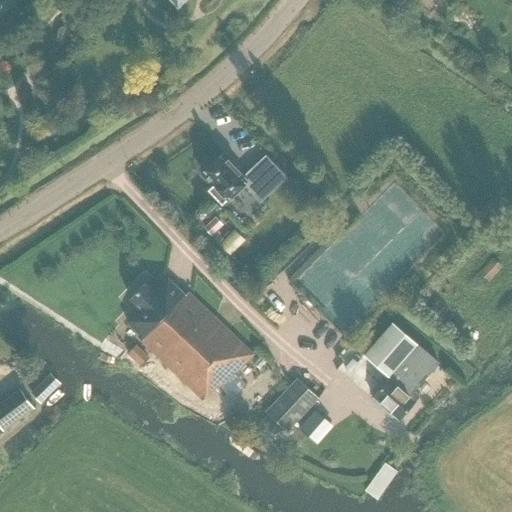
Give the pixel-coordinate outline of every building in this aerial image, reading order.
[(243,176),(223,154),(202,174),(213,185),(208,191),(221,205),(243,185),(254,196),(266,185),(251,169),(243,176)] [(215,217),(203,228),(211,236),(222,225),(215,217)] [(259,272),(252,263),(250,264),(242,271),(250,280),(259,272)] [(185,295),(168,279),(154,293),(144,283),(130,299),(140,308),(126,322),(143,338),(140,341),(202,400),(217,386),(219,389),(253,355),(187,292),(185,295)] [(398,420),(419,397),(414,392),(438,363),(392,323),(364,356),(390,379),(372,398),(398,420)] [(137,358),(142,352),(135,346),(130,351),(137,358)] [(38,404),(57,385),(49,377),(30,396),(38,404)] [(287,431),(318,399),(297,379),(267,412),(287,431)] [(0,408),(0,426),(3,431),(30,411),(18,395),(0,408)] [(332,426),(314,410),(298,429),(317,444),(332,426)]
